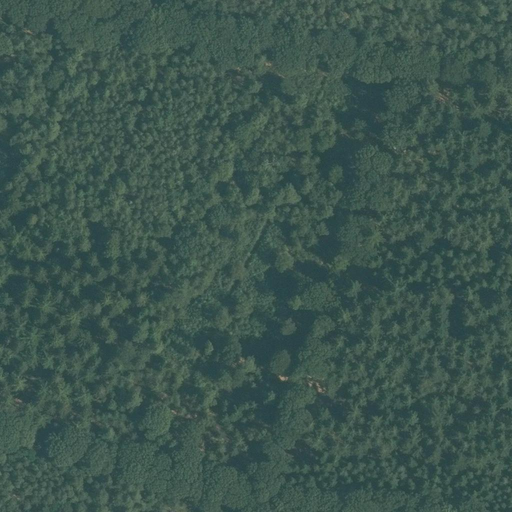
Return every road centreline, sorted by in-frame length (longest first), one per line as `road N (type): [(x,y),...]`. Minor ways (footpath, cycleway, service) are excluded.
road 1 (track): [(4,0),(419,76),(511,83)]
road 2 (track): [(419,76),(260,506)]
road 3 (track): [(0,438),(295,511)]
